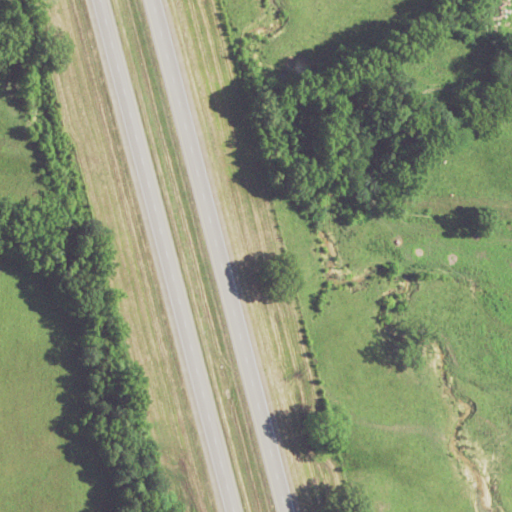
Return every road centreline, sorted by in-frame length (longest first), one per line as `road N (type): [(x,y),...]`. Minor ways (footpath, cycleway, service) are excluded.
road 1 (motorway): [(98,0),(230,511)]
road 2 (motorway): [(280,511),(148,0)]
